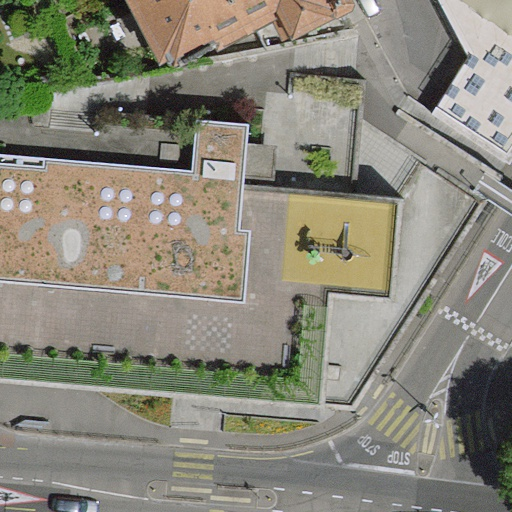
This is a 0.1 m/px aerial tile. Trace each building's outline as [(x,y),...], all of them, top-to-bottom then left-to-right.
[(342,2),(340,0),(140,0),(175,66),(279,10),(289,30),(342,2)] [(511,162),(511,0),(508,0),(437,114),(511,164),(511,162)] [(297,78),(355,81),(356,61),(357,30),(175,66),(94,82),(33,94),(39,124),(75,127),(199,138),(201,118),(252,124),(246,185),(291,190),(297,78)] [(363,196),(370,119),(372,82),(355,81),(297,78),(291,190),(363,196)] [(0,155),(195,174),(199,138),(75,127),(39,124),(33,94),(0,99),(0,155)] [(240,228),(246,185),(252,124),(201,118),(199,138),(195,174),(0,155),(0,279),(246,302),(254,230),(240,228)] [(335,296),(327,406),(354,409),(485,199),(370,119),(363,196),(405,199),(395,301),(335,296)] [(0,378),(327,406),(335,296),(395,301),(405,199),(363,196),(291,190),(246,185),(240,228),(254,230),(246,302),(0,279),(0,378)]
